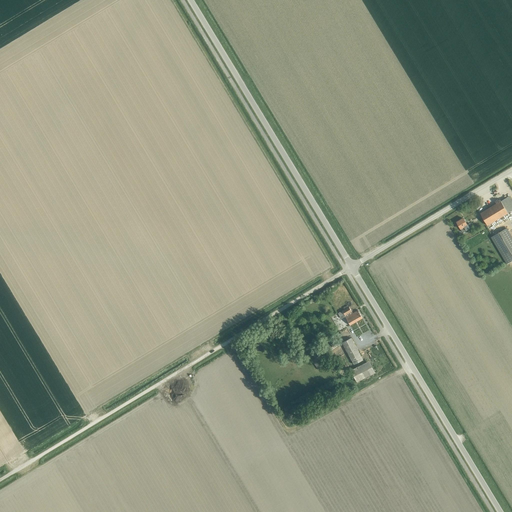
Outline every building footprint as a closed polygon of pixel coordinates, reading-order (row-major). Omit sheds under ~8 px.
[(487,225),(511,210),(511,200),(509,196),(480,214),(487,225)] [(472,227),(470,223),(467,225),(463,218),(456,222),(463,232),(472,227)] [(511,260),(511,236),(507,228),(492,237),(507,264),(511,260)] [(342,311),(338,314),(341,319),(345,317),(345,318),(350,326),(352,324),(362,318),(358,311),(352,314),(352,313),(349,307),(348,305),(343,308),(345,310),(342,311)] [(362,361),(352,341),(351,339),(342,343),(353,365),(362,361)] [(326,354),(339,345),(336,341),(323,350),(326,354)] [(318,371),(327,365),(319,353),(311,359),(318,371)] [(362,379),(356,367),(351,370),(357,381),(362,379)]
